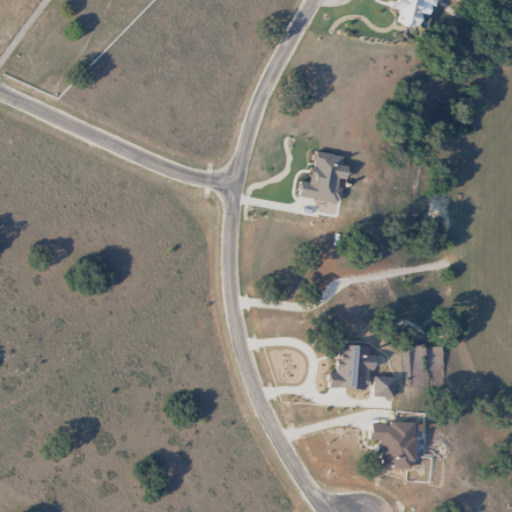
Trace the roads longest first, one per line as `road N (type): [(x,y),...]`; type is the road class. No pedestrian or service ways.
road 1 (residential): [(330,511),(278,442),(255,390),(232,278),(237,187),(251,130),(317,0)]
road 2 (residential): [(0,92),(145,161),(237,187)]
